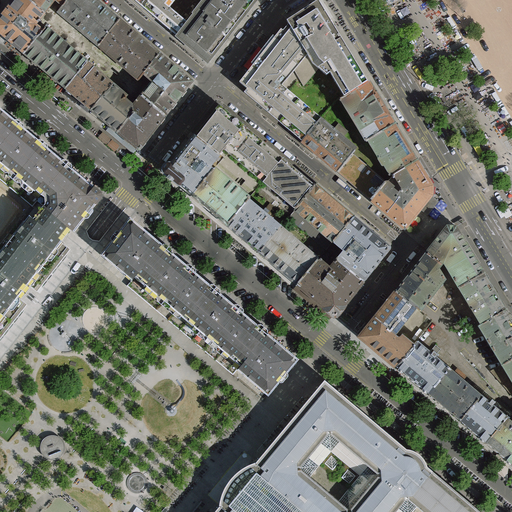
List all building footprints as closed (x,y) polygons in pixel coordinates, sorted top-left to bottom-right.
[(35,26),(45,14),(28,0),(15,0),(0,19),(0,33),(25,54),(43,32),(35,26)] [(69,0),(28,0),(45,14),(55,0),(63,7),(69,0)] [(100,47),(120,20),(95,0),(69,0),(63,7),(58,13),(100,47)] [(170,8),(176,0),(134,0),(157,19),(162,18),(170,8)] [(207,0),(190,0),(179,15),(170,8),(162,18),(157,19),(179,37),(206,2),(207,0)] [(179,15),(190,0),(176,0),(170,8),(179,15)] [(207,0),(206,2),(237,26),(256,0),(207,0)] [(511,0),(496,0),(488,20),(511,19),(511,0)] [(345,97),(368,82),(319,1),(287,22),(289,25),(308,55),(313,64),(319,68),(327,75),(331,73),(345,97)] [(237,26),(206,2),(179,37),(208,62),(237,26)] [(120,20),(100,47),(139,81),(144,75),(160,55),(120,20)] [(308,55),(289,25),(284,31),(282,30),(240,83),(248,89),(245,93),(303,141),(321,119),(283,86),(296,70),(308,55)] [(46,28),(43,32),(25,54),(66,89),(87,63),(46,28)] [(511,87),(511,58),(509,53),(496,60),(511,87)] [(160,55),(144,75),(153,82),(142,96),(166,116),(193,82),(160,55)] [(307,83),(319,68),(313,64),(308,55),(296,70),(302,76),(300,78),(303,83),(304,84),(305,84),(307,83)] [(114,85),(87,63),(66,89),(92,111),(114,85)] [(368,141),(394,124),(368,82),(345,97),(341,100),(367,141),(368,141)] [(133,114),(132,108),(129,105),(129,103),(125,99),(127,96),(114,85),(92,111),(118,132),(133,114)] [(166,116),(142,96),(132,108),(133,114),(118,132),(138,149),(140,149),(166,116)] [(0,147),(21,122),(18,120),(15,121),(0,108),(0,105),(0,104),(0,147)] [(224,149),(263,182),(283,158),(219,105),(196,135),(220,154),(224,149)] [(355,148),(321,119),(303,141),(338,171),(352,154),(356,150),(355,148)] [(0,169),(13,180),(45,142),(42,140),(39,141),(23,128),(24,125),(21,122),(0,147),(0,169)] [(394,175),(417,161),(394,124),(368,141),(383,166),(384,165),(390,175),(393,176),(394,175)] [(210,167),(220,154),(196,135),(166,172),(193,195),(214,170),(210,167)] [(36,190),(42,195),(69,162),(66,160),(63,161),(48,148),(48,145),(45,142),(13,180),(30,194),(33,194),(36,190)] [(224,158),(215,168),(250,197),(263,182),(224,149),(220,154),(224,158)] [(386,182),(352,154),(338,171),(372,199),(386,182)] [(283,158),(263,182),(295,209),(315,185),(283,158)] [(417,161),(394,175),(403,189),(399,193),(394,189),(395,187),(388,182),(386,182),(372,199),(405,227),(406,227),(421,209),(432,196),(432,186),(417,161)] [(46,204),(43,206),(72,229),(75,232),(85,219),(89,218),(94,212),(93,209),(103,196),(103,194),(72,168),(72,165),(69,162),(42,195),(45,198),(46,204)] [(215,168),(214,170),(193,195),(228,224),(249,199),(250,198),(250,197),(215,168)] [(0,179),(33,207),(38,201),(43,206),(46,204),(45,198),(42,195),(36,190),(33,194),(30,194),(13,180),(0,169),(0,179)] [(315,185),(295,209),(334,241),(354,217),(315,185)] [(439,201),(432,196),(421,209),(428,215),(439,201)] [(263,211),(249,199),(228,224),(260,251),(281,227),(267,214),(270,211),(266,208),(263,211)] [(9,240),(53,275),(68,256),(66,254),(71,249),(62,242),(72,229),(43,206),(33,219),(30,216),(25,222),(24,221),(20,226),(9,240)] [(334,241),(295,209),(288,217),(327,250),(334,241)] [(354,217),(334,241),(345,250),(338,259),(363,280),(389,248),(389,246),(354,217)] [(131,218),(102,255),(132,280),(136,277),(141,281),(167,249),(131,218)] [(448,226),(427,253),(442,264),(444,262),(460,287),(484,272),(457,226),(448,226)] [(319,258),(281,227),(260,251),(298,283),(319,258)] [(0,251),(0,311),(15,324),(25,311),(23,309),(27,304),(18,297),(29,284),(38,291),(41,286),(43,288),(53,275),(9,240),(0,251)] [(167,249),(141,281),(165,301),(192,268),(167,249)] [(442,264),(427,253),(399,288),(396,291),(418,308),(421,311),(423,308),(446,279),(439,268),(442,264)] [(363,280),(338,259),(330,268),(319,258),(298,283),(335,315),(337,315),(363,280)] [(215,289),(192,268),(165,301),(189,321),(215,289)] [(484,272),(460,287),(482,324),(506,309),(484,272)] [(233,375),(238,370),(241,366),(236,362),(212,341),(189,321),(165,301),(141,281),(136,277),(132,280),(128,286),(233,375)] [(240,309),(215,289),(189,321),(212,341),(240,309)] [(376,317),(396,333),(397,333),(418,308),(396,291),(376,317)] [(263,329),(240,309),(212,341),(236,362),(263,329)] [(511,358),(511,318),(506,309),(482,324),(480,325),(503,364),(511,358)] [(0,342),(0,343),(15,324),(0,311),(0,342)] [(397,366),(415,343),(404,335),(402,335),(401,336),(396,336),(394,335),(396,333),(376,317),(361,336),(397,366)] [(263,329),(236,362),(241,366),(238,370),(269,395),(300,359),(263,329)] [(397,366),(429,393),(450,368),(417,341),(415,343),(397,366)] [(511,358),(503,364),(511,378),(511,358)] [(429,393),(460,419),(481,395),(450,368),(429,393)] [(410,446),(406,444),(400,444),(389,434),(325,380),(294,418),(258,460),(249,464),(240,469),(233,475),(228,483),(224,490),(222,498),(221,504),(214,511),(480,511),(418,459),(418,456),(417,453),(414,449),(410,446)] [(460,419),(486,442),(507,416),(493,404),(490,402),(481,395),(460,419)] [(511,420),(507,416),(486,442),(511,462),(511,420)]
